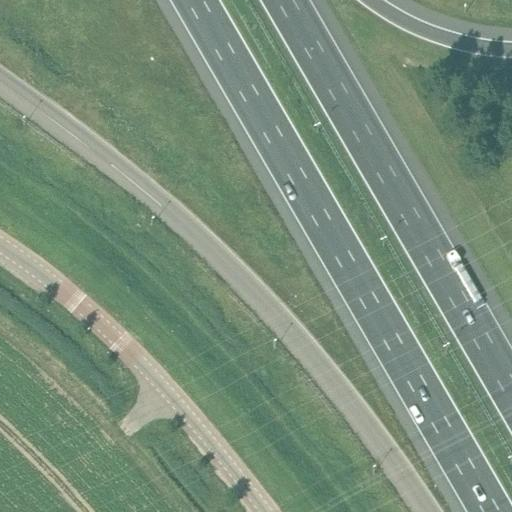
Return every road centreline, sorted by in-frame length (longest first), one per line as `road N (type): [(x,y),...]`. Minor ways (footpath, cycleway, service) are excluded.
road 1 (motorway): [(0,88),(157,207),(266,311),(337,387),(427,511)]
road 2 (motorway): [(189,0),(486,511)]
road 3 (motorway): [(511,366),(297,0)]
road 4 (secondary): [(277,511),(100,322),(0,245)]
road 5 (motorway): [(511,46),(485,46),(399,18),(373,0)]
